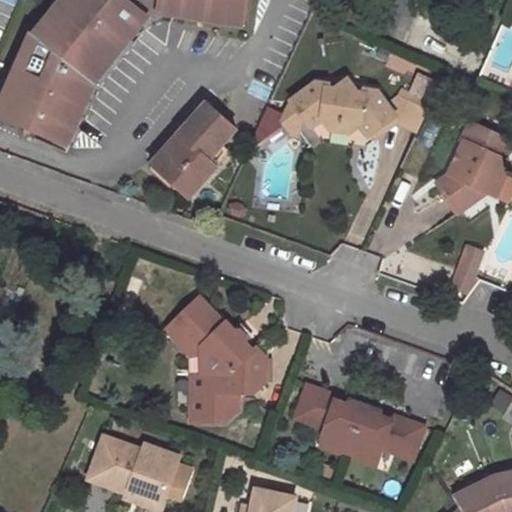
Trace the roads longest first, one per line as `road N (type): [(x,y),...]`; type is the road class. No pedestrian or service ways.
road 1 (residential): [(490,300),(477,339),(0,171)]
road 2 (unknown): [(326,286),(386,135)]
